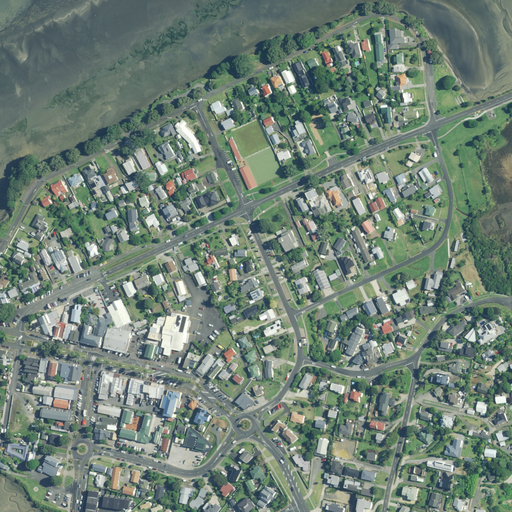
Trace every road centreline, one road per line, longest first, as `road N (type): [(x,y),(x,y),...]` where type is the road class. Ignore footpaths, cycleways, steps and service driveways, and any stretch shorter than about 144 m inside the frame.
road 1 (residential): [(195,102),(356,21),(387,14),(421,39),(436,124)]
road 2 (residential): [(291,316),(439,242),(451,197),(430,127)]
road 3 (residential): [(20,334),(24,317),(42,302),(245,208)]
road 4 (residential): [(0,251),(45,179),(195,102)]
road 5 (residential): [(245,208),(430,127)]
road 6 (residential): [(511,307),(485,300),(461,308),(410,358)]
